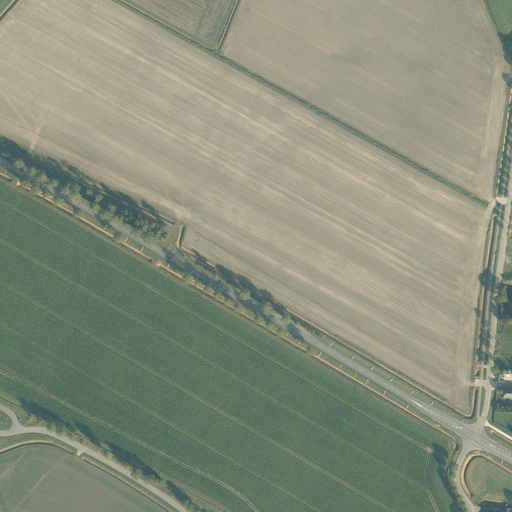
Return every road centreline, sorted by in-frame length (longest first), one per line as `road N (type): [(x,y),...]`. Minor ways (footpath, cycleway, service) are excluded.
road 1 (secondary): [(0,160),(473,436)]
road 2 (tertiary): [(473,436),(485,411),(511,176)]
road 3 (unclassified): [(184,511),(57,434),(18,431)]
